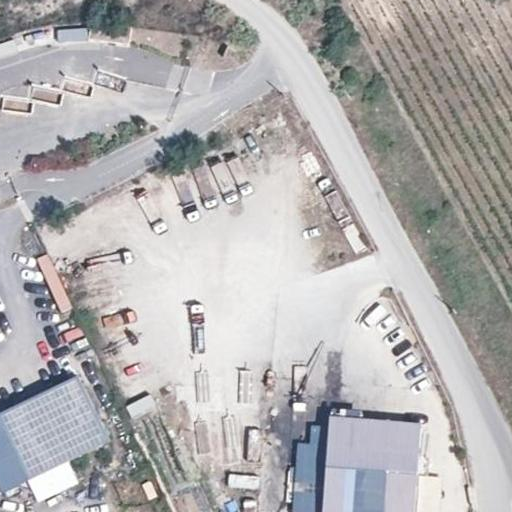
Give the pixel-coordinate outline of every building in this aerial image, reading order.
[(131,26),(86,21),(84,39),(129,44),(131,26)] [(48,252),(37,257),(60,311),(71,307),(48,252)] [(107,315),(133,305),(127,291),(101,302),(107,315)] [(79,375),(0,412),(0,421),(28,479),(110,440),(79,375)] [(131,420),(157,408),(150,394),(124,406),(131,420)] [(413,511),(420,424),(330,417),(329,425),(322,511),(413,511)] [(28,479),(0,421),(0,491),(0,492),(28,479)] [(291,511),(322,511),(329,425),(310,424),(309,443),(297,442),(291,511)] [(244,475),(255,475),(256,448),(245,448),(244,475)]
